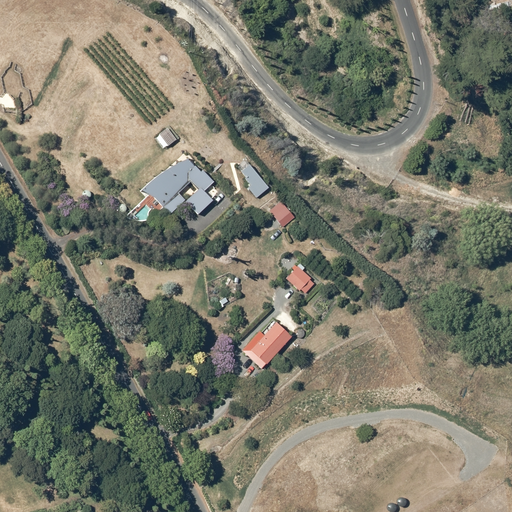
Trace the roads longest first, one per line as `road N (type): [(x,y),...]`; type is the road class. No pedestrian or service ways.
road 1 (unclassified): [(392,0),(407,45),(404,113),(393,130),(357,146),(295,124),(184,0)]
road 2 (unclassified): [(0,176),(189,511)]
